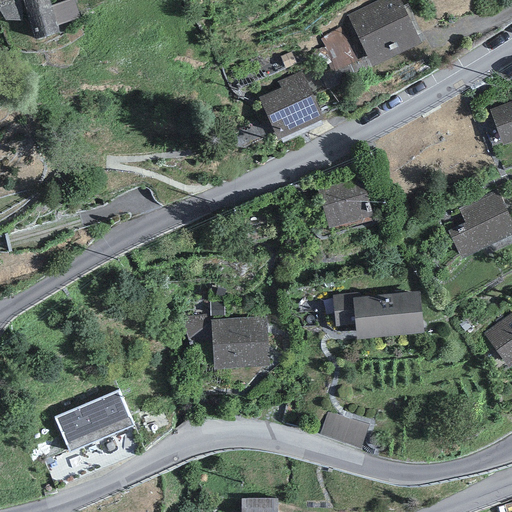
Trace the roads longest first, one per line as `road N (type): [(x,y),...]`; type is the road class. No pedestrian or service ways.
road 1 (tertiary): [(0,315),(91,257),(313,157),(511,43)]
road 2 (tertiary): [(511,449),(410,475),(228,436),(33,511)]
